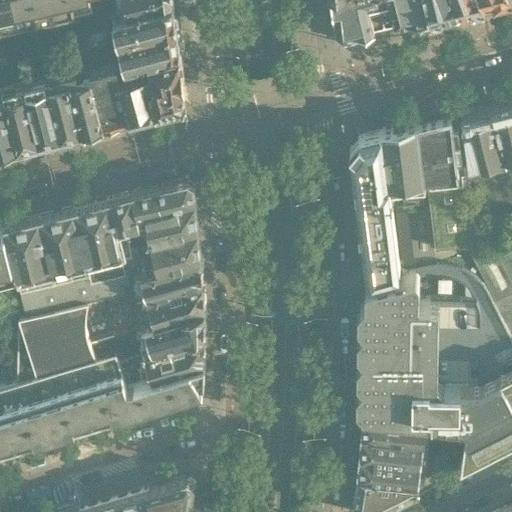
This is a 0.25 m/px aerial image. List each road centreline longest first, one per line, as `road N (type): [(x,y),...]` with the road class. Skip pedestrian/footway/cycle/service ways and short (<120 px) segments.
road 1 (primary): [(238,0),(269,298),(269,416),(258,511)]
road 2 (primary): [(288,511),(299,291),(268,0)]
road 3 (residential): [(317,511),(326,285),(309,100)]
road 4 (residential): [(221,125),(239,291),(238,415)]
road 5 (residential): [(238,415),(0,488)]
road 6 (residential): [(0,184),(221,125)]
road 7 (residential): [(309,100),(511,44)]
road 8 (residential): [(208,0),(221,125)]
